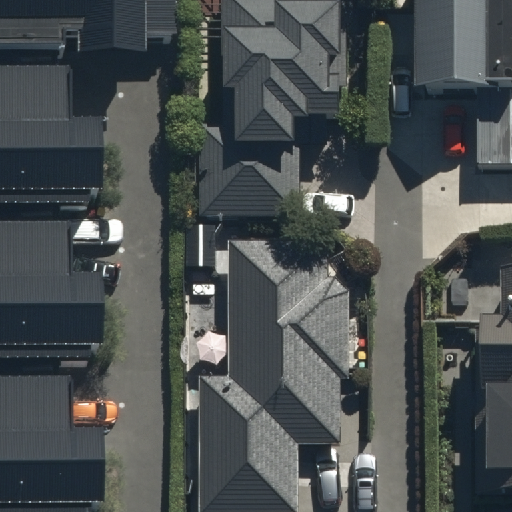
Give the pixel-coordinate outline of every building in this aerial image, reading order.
[(0,0),(0,48),(176,48),(175,0),(0,0)] [(319,148),(349,148),(349,40),(359,41),(359,22),(377,22),(376,0),(268,0),(269,3),(225,3),(225,137),(203,137),(203,234),(304,234),(304,154),(319,154),(319,148)] [(511,0),(419,0),(420,105),(481,105),(482,165),(511,164),(511,0)] [(0,201),(101,201),(101,116),(72,116),(72,69),(0,68),(0,201)] [(0,353),(102,353),(102,268),(73,268),(73,221),(0,220),(0,353)] [(233,280),(233,281),(233,391),(202,391),(202,511),(302,511),(302,461),(344,461),(344,395),(354,395),(353,308),(349,302),(348,301),(347,300),(347,299),(346,298),(345,298),(344,297),(343,296),(342,295),(341,294),(331,294),(331,269),(327,264),(326,262),(326,261),(325,261),(324,260),(323,259),(322,258),(321,258),(320,257),(319,256),(317,256),(316,255),(266,255),(265,256),(264,256),(262,257),(261,258),(260,258),(259,259),(258,260),(258,261),(257,262),(256,263),(255,264),(255,265),(254,266),(254,267),(253,269),(253,270),(252,271),(252,280),(233,280)] [(511,511),(511,291),(508,292),(508,336),(477,336),(476,511),(511,511)] [(0,511),(102,511),(102,427),(73,427),(73,380),(0,380),(0,511)]
